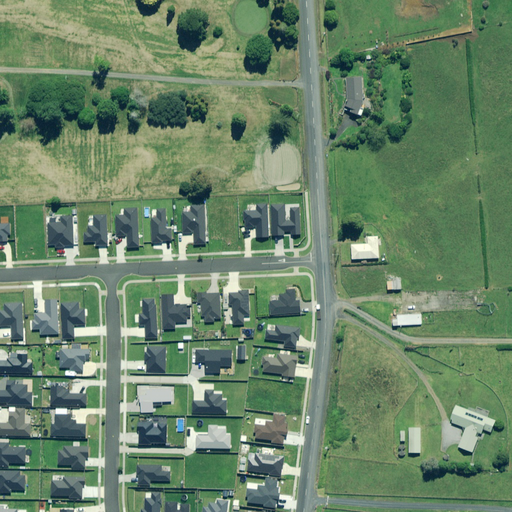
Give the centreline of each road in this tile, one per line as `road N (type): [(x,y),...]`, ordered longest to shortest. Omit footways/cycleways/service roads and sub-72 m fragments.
road 1 (residential): [(305,0),(322,260)]
road 2 (residential): [(322,260),(325,331),(303,511)]
road 3 (residential): [(111,269),(113,511)]
road 4 (residential): [(322,260),(111,269)]
